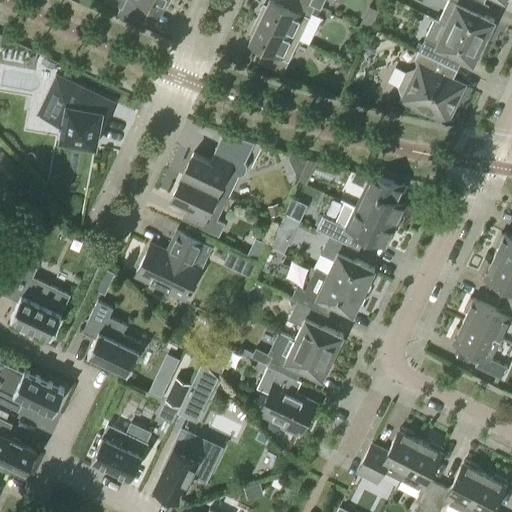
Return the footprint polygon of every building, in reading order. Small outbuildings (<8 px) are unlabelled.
[(116,15),(139,26),(150,5),(161,10),(164,2),(166,3),(167,0),(109,0),(121,5),(116,15)] [(263,5),(257,18),(298,38),(310,13),(317,16),(320,8),(302,0),(281,0),(280,3),(273,0),(268,0),(265,6),(263,5)] [(323,0),(302,0),(320,8),(323,0)] [(447,0),(438,19),(446,23),(486,42),(491,31),(489,30),(494,19),(478,12),(483,1),(480,0),(447,0)] [(374,19),(365,15),(360,26),(369,29),(374,19)] [(282,71),(298,38),(257,18),(250,32),(252,33),(249,41),(260,46),(254,58),(282,71)] [(480,53),(486,42),(446,23),(437,40),(427,35),(419,50),(448,64),(453,54),(473,63),(478,52),(480,53)] [(374,44),(370,42),(365,43),(363,47),(365,52),(369,54),(373,52),(375,48),(374,44)] [(404,95),(403,98),(446,119),(462,84),(452,79),(457,68),(448,64),(419,50),(418,50),(415,57),(418,67),(406,71),(398,86),(401,94),(404,95)] [(41,62),(52,67),(55,62),(43,56),(41,62)] [(349,66),(342,62),(340,66),(342,71),(346,73),(349,66)] [(60,139),(95,145),(101,111),(87,108),(95,93),(58,76),(52,87),(51,86),(44,101),(45,102),(40,112),(63,124),(60,139)] [(193,152),(182,174),(217,191),(228,196),(238,175),(240,175),(241,174),(243,173),(244,172),(245,171),(246,170),(247,168),(247,167),(247,165),(246,164),(246,162),(245,161),(254,141),(223,130),(215,147),(216,148),(210,160),(193,152)] [(365,186),(355,206),(395,225),(405,204),(387,196),(394,181),(355,171),(350,179),(365,186)] [(182,174),(171,197),(196,209),(190,221),(219,235),(225,222),(217,218),(228,196),(217,191),(182,174)] [(395,225),(355,206),(344,201),(335,221),(322,215),(316,228),(329,234),(348,243),(354,231),(385,245),(395,225)] [(277,203),(268,205),(271,215),(279,213),(277,203)] [(284,213),(269,245),(283,252),(299,219),(284,213)] [(149,243),(135,272),(187,296),(200,268),(211,246),(202,241),(177,229),(166,251),(149,243)] [(511,236),(504,232),(504,234),(501,232),(495,244),(498,246),(494,254),(511,262),(511,236)] [(354,246),(348,243),(329,234),(314,266),(315,267),(363,290),(374,268),(349,256),(354,246)] [(484,276),(511,289),(506,300),(511,302),(511,262),(494,254),(490,263),(487,261),(481,273),(484,275),(484,276)] [(35,266),(15,256),(0,288),(0,289),(18,298),(10,315),(50,334),(61,311),(60,311),(68,293),(31,275),(35,266)] [(250,275),(256,263),(242,256),(236,268),(250,275)] [(363,290),(315,267),(304,289),(296,286),(291,296),(321,310),(323,311),(328,301),(353,313),(363,290)] [(316,321),(321,310),(291,296),(289,300),(290,304),(294,305),(288,318),(301,324),(295,337),(332,356),(334,351),(337,350),(341,341),(341,338),(343,333),(316,321)] [(464,309),(467,311),(463,319),(499,336),(509,316),(511,317),(511,302),(506,300),(501,311),(473,297),(473,299),(469,297),(464,309)] [(108,315),(112,306),(97,299),(83,329),(95,335),(87,352),(127,371),(142,342),(121,332),(126,323),(108,315)] [(489,357),(499,336),(463,319),(459,328),(455,326),(450,338),(453,340),(452,341),(480,354),(475,365),(501,377),(507,366),(489,357)] [(267,364),(290,375),(295,365),(322,378),(324,373),(327,371),(331,363),(331,359),(332,356),(295,337),(278,330),(267,353),(255,347),(251,356),(258,360),(267,364)] [(209,366),(221,371),(226,361),(214,355),(209,366)] [(294,377),(290,375),(267,364),(258,360),(255,366),(264,371),(256,386),(268,392),(261,407),(282,417),(283,420),(280,427),(296,435),(299,430),(301,431),(315,402),(288,389),(294,377)] [(53,411),(64,388),(25,369),(23,372),(6,364),(0,376),(0,399),(8,404),(14,392),(53,411)] [(196,419),(210,391),(163,367),(151,390),(164,397),(157,411),(175,420),(180,411),(196,419)] [(0,459),(24,471),(35,449),(21,443),(22,441),(11,436),(10,437),(5,435),(11,422),(0,416),(0,459)] [(108,422),(91,456),(132,475),(148,441),(147,441),(151,431),(131,421),(126,431),(108,422)] [(371,442),(359,464),(357,470),(377,481),(384,466),(402,475),(419,439),(412,435),(413,432),(401,426),(400,429),(399,428),(388,450),(371,442)] [(183,428),(154,487),(177,498),(180,491),(183,493),(185,489),(182,487),(189,472),(196,475),(205,456),(192,450),(199,436),(183,428)] [(422,486),(415,500),(419,502),(426,506),(438,483),(428,477),(441,450),(440,450),(442,446),(430,441),(428,444),(419,439),(402,475),(422,486)] [(429,511),(438,511),(445,498),(466,508),(484,472),(476,468),(477,465),(465,459),(464,462),(463,461),(449,488),(438,483),(426,506),(425,510),(429,511)] [(494,473),(493,476),(484,472),(466,508),(463,511),(495,511),(492,510),(506,483),(504,482),(506,479),(494,473)] [(419,502),(414,511),(423,511),(425,510),(426,506),(419,502)]
